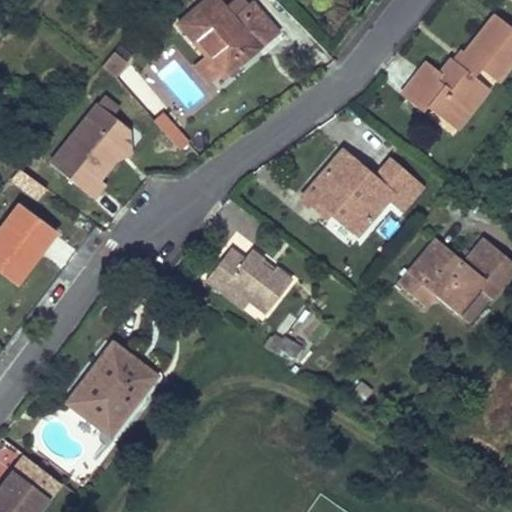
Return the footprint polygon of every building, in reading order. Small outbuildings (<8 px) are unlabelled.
[(277,32),(252,3),(247,8),(233,19),(223,7),(217,0),(205,0),(178,23),(206,56),(195,66),(208,82),(220,72),(237,58),(236,57),(240,53),(244,59),(277,32)] [(239,0),(231,0),(223,7),(233,19),(247,8),(239,0)] [(511,61),(511,28),(494,14),(463,55),(464,57),(458,64),(453,60),(451,59),(440,73),(426,62),(400,95),(422,112),(427,107),(444,121),(451,112),(457,116),(482,83),(474,77),(480,69),(496,82),(511,61)] [(113,51),(101,66),(114,77),(126,62),(113,51)] [(463,55),(459,52),(453,60),(458,64),(464,57),(463,55)] [(244,59),(240,53),(236,57),(237,58),(220,72),(223,77),(244,59)] [(455,130),(488,88),(482,83),(457,116),(451,112),(444,121),(455,130)] [(118,110),(102,97),(97,104),(113,116),(118,110)] [(113,116),(97,104),(49,163),(93,198),(105,183),(99,179),(117,158),(119,155),(112,149),(128,129),(113,116)] [(163,114),(154,121),(180,150),(189,142),(163,114)] [(130,152),(128,129),(112,149),(119,155),(117,158),(130,152)] [(374,177),(342,151),(323,173),(322,172),(301,197),(318,211),(323,205),(329,211),(356,234),(388,198),(402,210),(421,188),(389,160),(374,177)] [(329,211),(323,205),(318,211),(325,217),(329,211)] [(0,269),(15,281),(16,281),(33,257),(36,259),(41,252),(34,247),(47,228),(17,206),(0,229),(0,269)] [(55,234),(47,228),(34,247),(41,252),(55,234)] [(489,297),(492,300),(511,275),(511,261),(492,245),(472,269),(463,261),(435,237),(396,283),(416,299),(426,288),(435,295),(457,313),(478,288),(489,297)] [(463,261),(472,269),(492,245),(483,237),(463,261)] [(243,260),(229,249),(204,280),(218,292),(225,283),(248,301),(248,302),(264,315),(290,282),(275,270),(274,270),(271,274),(259,265),(262,261),(250,251),(243,260)] [(274,270),(262,261),(259,265),(271,274),(274,270)] [(248,301),(225,283),(218,292),(241,310),(248,302),(248,301)] [(426,288),(416,299),(425,307),(435,295),(426,288)] [(478,288),(457,313),(467,322),(489,297),(478,288)] [(300,347),(285,338),(284,337),(280,343),(271,337),(265,346),(275,353),(279,349),(294,358),(300,347)] [(60,397),(66,402),(111,343),(105,339),(60,397)] [(153,376),(111,343),(66,402),(108,434),(153,376)] [(358,379),(350,394),(365,402),(373,386),(358,379)] [(0,511),(37,511),(48,498),(12,471),(0,486),(0,511)]
